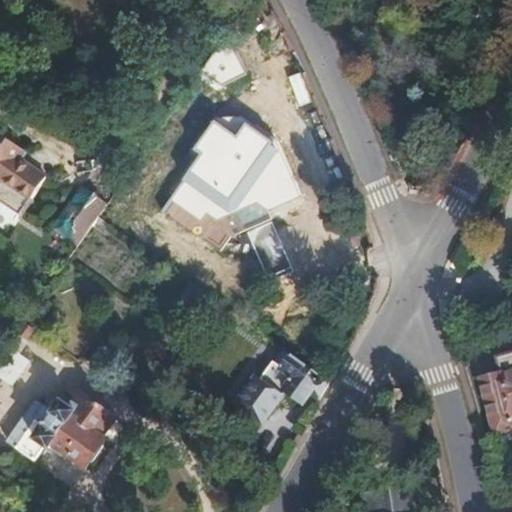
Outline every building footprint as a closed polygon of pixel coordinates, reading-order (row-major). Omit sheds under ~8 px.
[(252,22),(264,6),(255,0),(243,17),(252,22)] [(239,135),(215,118),(194,148),(205,156),(173,202),(219,233),(303,198),(281,144),(248,122),(239,135)] [(0,210),(16,221),(47,177),(23,161),(29,152),(0,132),(0,210)] [(85,237),(109,204),(85,186),(61,219),(63,220),(84,236),(85,237)] [(84,236),(63,220),(56,228),(78,244),(84,236)] [(174,337),(207,293),(191,281),(158,326),(174,337)] [(27,339),(35,328),(25,321),(17,332),(27,339)] [(0,376),(27,339),(17,332),(0,355),(0,376)] [(331,381),(286,349),(263,380),(283,394),(287,389),(304,401),(312,391),(322,398),(331,381)] [(511,374),(503,377),(502,374),(481,380),(495,435),(511,430),(511,374)] [(35,404),(7,444),(26,458),(37,443),(40,446),(47,437),(77,458),(94,433),(91,431),(105,411),(65,382),(56,396),(54,394),(43,410),(35,404)] [(249,452),(271,468),(286,445),(264,430),(249,452)] [(412,511),(409,488),(377,494),(379,511),(412,511)] [(379,511),(377,494),(364,496),(366,511),(379,511)]
